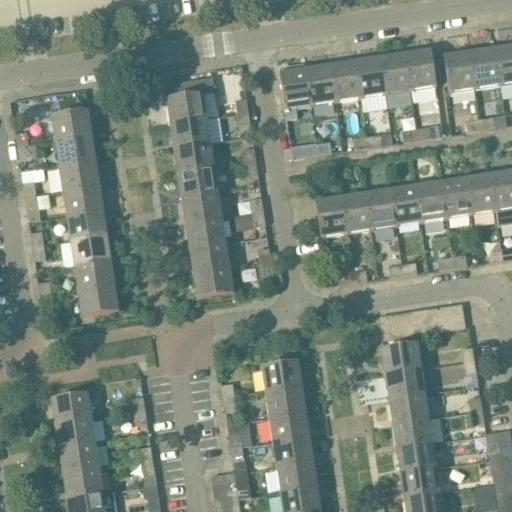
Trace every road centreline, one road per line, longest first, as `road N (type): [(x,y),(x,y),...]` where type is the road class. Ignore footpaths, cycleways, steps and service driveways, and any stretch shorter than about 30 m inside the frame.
road 1 (residential): [(297,313),(252,41)]
road 2 (residential): [(252,41),(511,0)]
road 3 (residential): [(511,349),(499,294),(478,287),(297,313)]
road 4 (residential): [(0,76),(252,41)]
road 5 (residential): [(23,326),(0,169)]
road 6 (residential): [(297,313),(173,334)]
